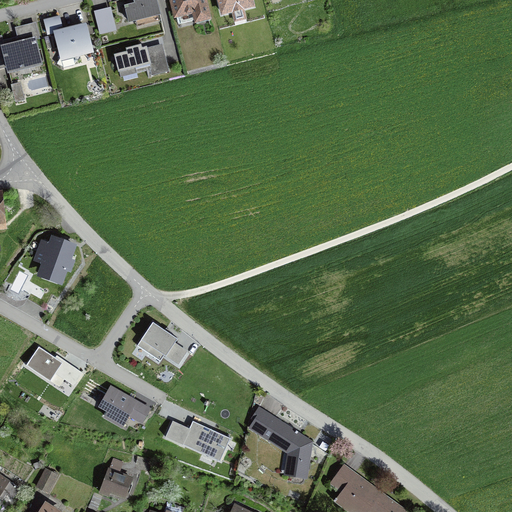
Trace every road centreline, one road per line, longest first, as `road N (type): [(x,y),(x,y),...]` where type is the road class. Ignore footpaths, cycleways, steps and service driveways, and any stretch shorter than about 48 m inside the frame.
road 1 (track): [(150,293),(222,283),(511,165)]
road 2 (residential): [(444,511),(145,289)]
road 3 (residential): [(145,289),(36,181),(13,170)]
